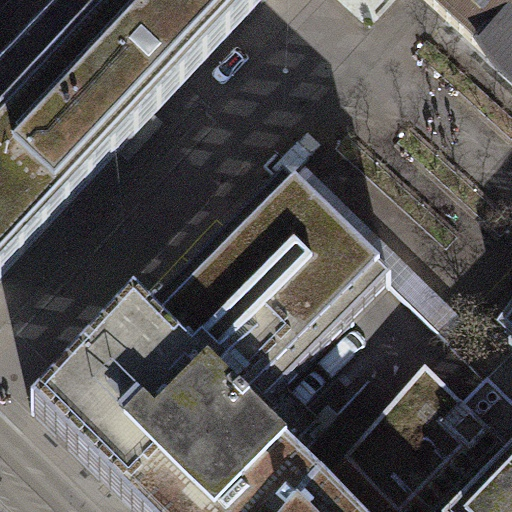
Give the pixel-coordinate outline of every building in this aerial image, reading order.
[(71,0),(0,76),(0,282),(265,0),(71,0)] [(511,0),(420,0),(430,9),(445,23),(511,83),(511,0)] [(341,511),(322,493),(255,426),(355,326),(373,307),(392,289),(283,183),(266,202),(248,220),(150,320),(134,305),(32,415),(129,511),(341,511)] [(511,405),(511,322),(505,332),(511,338),(511,350),(509,354),(511,357),(488,384),(499,393),(511,405)] [(426,374),(322,493),(341,511),(511,511),(511,405),(499,393),(473,421),(426,374)]
